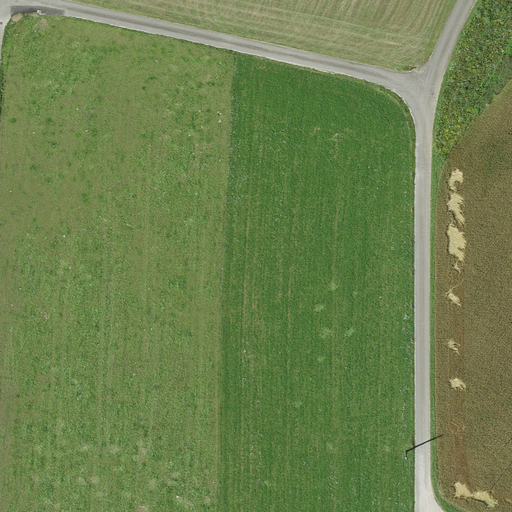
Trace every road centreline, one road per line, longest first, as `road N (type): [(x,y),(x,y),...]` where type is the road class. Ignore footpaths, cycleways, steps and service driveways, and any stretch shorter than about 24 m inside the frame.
road 1 (track): [(426,511),(419,183),(425,89),(466,0)]
road 2 (track): [(425,89),(33,0)]
